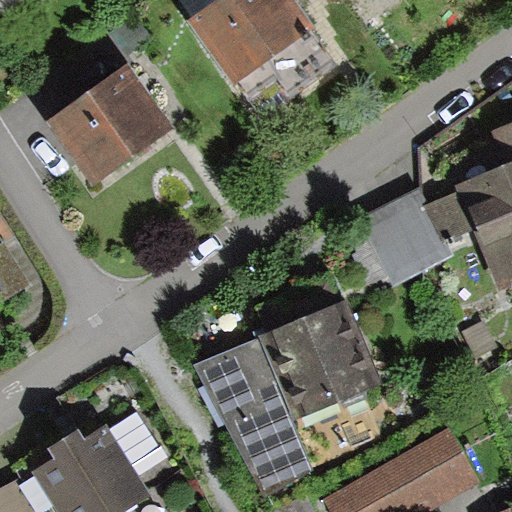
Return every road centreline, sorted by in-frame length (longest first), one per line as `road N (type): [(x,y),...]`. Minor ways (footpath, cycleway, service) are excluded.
road 1 (residential): [(115,330),(511,45)]
road 2 (residential): [(115,330),(0,149)]
road 3 (residential): [(0,401),(115,330)]
